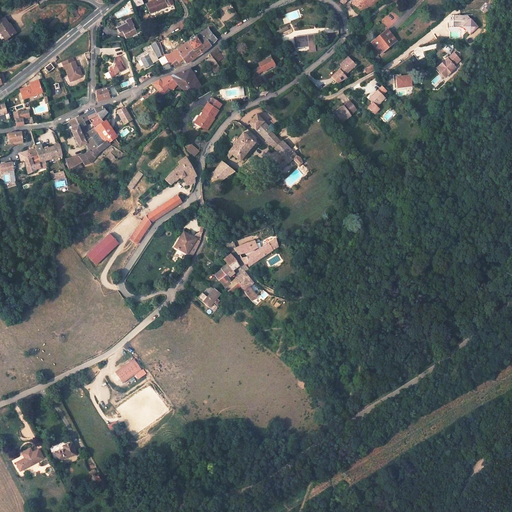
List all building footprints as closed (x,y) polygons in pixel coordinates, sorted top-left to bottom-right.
[(131,0),(135,10),(139,9),(138,5),(143,3),(141,0),(131,0)] [(147,6),(150,13),(168,5),(164,0),(154,0),(146,3),(147,6)] [(355,0),(353,4),(362,10),(363,9),(368,12),(377,3),(372,0),(355,0)] [(227,7),(221,16),(228,20),(234,12),(227,7)] [(479,27),(468,15),(453,15),(453,27),(463,27),(470,35),(479,27)] [(0,20),(0,32),(5,40),(14,34),(10,29),(12,28),(9,23),(8,24),(6,21),(4,18),(1,20),(0,20)] [(122,31),(126,38),(136,32),(133,26),(134,26),(130,19),(125,21),(126,23),(119,26),(117,28),(119,33),(122,31)] [(287,26),(275,31),(277,35),(288,30),(287,26)] [(198,34),(195,36),(201,43),(206,39),(207,40),(209,39),(212,44),(216,39),(208,28),(198,34)] [(387,29),(376,38),(377,40),(388,31),(387,29)] [(376,38),(371,42),(381,54),(396,41),(391,35),(388,31),(377,40),(376,38)] [(195,36),(187,42),(192,49),(180,56),(183,59),(177,62),(173,65),(174,68),(187,64),(197,56),(201,54),(211,46),(207,40),(206,39),(201,43),(195,36)] [(308,37),(294,39),(296,47),(309,46),(309,51),(314,50),(313,38),(308,39),(308,37)] [(153,51),(157,57),(161,55),(160,51),(154,42),(149,44),(153,51)] [(176,50),(172,52),(172,55),(177,62),(183,59),(180,56),(192,49),(187,42),(176,50)] [(218,47),(209,54),(210,55),(212,57),(216,63),(223,58),(220,54),(223,52),(219,46),(218,47)] [(293,47),(288,50),(292,57),(297,54),(293,47)] [(153,51),(147,55),(148,56),(141,60),(145,68),(159,60),(157,57),(153,51)] [(169,54),(164,55),(172,66),(173,65),(177,62),(172,55),(172,52),(169,54)] [(453,53),(450,56),(451,57),(441,67),(444,70),(443,71),(446,75),(454,67),(453,66),(460,60),(453,53)] [(450,56),(438,68),(445,76),(446,75),(443,71),(444,70),(441,67),(451,57),(450,56)] [(119,57),(114,59),(113,62),(114,64),(113,66),(110,68),(109,71),(111,77),(117,74),(116,73),(125,69),(122,62),(119,57)] [(212,57),(206,61),(211,67),(216,63),(212,57)] [(264,60),(261,63),(262,64),(263,65),(265,70),(277,64),(273,57),(265,62),(264,60)] [(342,67),(350,59),(348,57),(339,65),(341,67),(342,67)] [(72,58),(62,62),(63,67),(64,66),(68,77),(70,76),(72,81),(80,78),(81,74),(79,70),(78,70),(77,68),(75,62),(74,62),(72,58)] [(341,67),(339,69),(344,75),(352,68),(355,65),(350,59),(342,67),(341,67)] [(50,63),(45,67),(47,70),(45,72),(46,74),(54,68),(50,63)] [(216,63),(211,67),(215,72),(220,68),(216,63)] [(263,65),(254,70),(256,75),(265,70),(263,65)] [(372,65),(364,69),(366,74),(374,70),(372,65)] [(175,73),(171,77),(177,84),(187,93),(201,86),(190,69),(176,74),(175,73)] [(344,75),(339,69),(331,77),(337,83),(347,78),(344,75)] [(397,88),(412,86),(411,75),(400,77),(396,81),(397,88)] [(159,80),(152,84),(161,94),(163,94),(169,91),(170,92),(177,84),(171,77),(170,77),(170,76),(169,76),(169,77),(159,80)] [(30,86),(20,90),(23,99),(42,92),(39,83),(30,86)] [(381,86),(377,90),(382,95),(386,90),(381,86)] [(100,89),(96,90),(96,94),(97,101),(105,99),(104,96),(108,94),(106,88),(100,89)] [(377,107),(385,98),(377,90),(369,99),(373,102),(368,107),(374,113),(379,108),(377,107)] [(203,112),(197,121),(202,124),(200,126),(206,131),(214,119),(213,118),(218,111),(217,110),(221,105),(212,98),(208,104),(207,103),(202,111),(203,112)] [(350,101),(335,113),(341,119),(349,113),(350,115),(356,110),(350,101)] [(93,109),(75,118),(80,129),(80,130),(85,141),(91,137),(87,132),(83,126),(85,125),(84,123),(86,122),(86,120),(97,115),(99,117),(91,123),(93,127),(94,128),(103,122),(101,119),(107,112),(106,111),(101,107),(93,109)] [(124,107),(116,110),(124,125),(131,120),(124,107)] [(28,110),(21,111),(23,119),(30,118),(28,110)] [(21,111),(13,113),(16,126),(24,125),(23,119),(21,111)] [(349,113),(341,119),(342,121),(350,115),(349,113)] [(256,114),(249,123),(274,147),(274,148),(286,160),(278,165),(281,169),(287,164),(293,159),(299,165),(302,163),(302,162),(301,158),(299,157),(296,155),(280,138),(279,139),(268,129),(269,128),(256,114)] [(72,120),(69,121),(73,128),(70,129),(79,147),(86,143),(89,150),(105,141),(101,138),(94,128),(93,127),(87,132),(91,137),(85,141),(80,130),(80,129),(75,118),(72,120)] [(103,122),(94,128),(101,138),(105,141),(108,143),(115,138),(117,137),(105,120),(103,122)] [(8,134),(9,142),(14,141),(14,144),(22,143),(22,140),(21,137),(25,137),(25,132),(21,132),(8,134)] [(242,133),(225,156),(228,158),(231,154),(240,160),(254,142),(242,133)] [(81,155),(79,156),(83,162),(85,164),(90,162),(100,152),(110,144),(108,143),(105,141),(89,150),(84,154),(85,157),(82,158),(81,155)] [(41,144),(35,146),(36,149),(40,161),(46,160),(52,158),(51,156),(62,153),(61,151),(59,145),(59,144),(48,148),(43,149),(42,148),(41,144)] [(192,146),(188,151),(195,156),(199,151),(192,146)] [(31,150),(27,151),(29,158),(31,164),(40,161),(36,149),(31,150)] [(27,151),(22,152),(18,153),(20,160),(21,160),(24,159),(29,158),(27,151)] [(110,152),(106,156),(111,160),(114,157),(115,157),(110,152)] [(79,156),(70,158),(72,161),(74,167),(83,162),(79,156)] [(185,157),(178,162),(179,164),(172,171),(165,179),(170,184),(178,176),(180,179),(183,177),(185,180),(196,177),(190,165),(185,157)] [(29,158),(24,159),(25,161),(26,164),(28,174),(36,171),(36,169),(40,167),(38,162),(31,164),(29,158)] [(213,172),(208,175),(213,183),(218,180),(219,181),(234,171),(221,161),(213,172)] [(8,163),(0,164),(0,166),(1,171),(7,171),(13,169),(12,162),(8,163)] [(13,169),(7,171),(7,173),(9,173),(11,182),(15,181),(13,169)] [(53,171),(50,171),(52,181),(59,179),(57,173),(54,174),(53,171)] [(138,171),(127,187),(131,189),(133,187),(142,174),(138,171)] [(177,195),(145,216),(150,223),(185,200),(182,196),(179,198),(177,195)] [(145,216),(129,239),(136,244),(150,223),(145,216)] [(126,220),(118,232),(124,235),(132,223),(126,220)] [(183,232),(174,247),(192,257),(198,244),(200,242),(201,233),(200,233),(199,233),(196,234),(194,238),(183,232)] [(110,233),(88,254),(97,264),(119,243),(110,233)] [(246,257),(241,258),(244,263),(245,264),(247,267),(278,246),(275,239),(246,257)] [(235,248),(234,248),(237,254),(239,254),(251,250),(257,247),(254,241),(247,243),(235,248)] [(230,254),(224,259),(228,264),(228,265),(235,259),(230,254)] [(228,264),(214,275),(218,280),(219,280),(226,288),(232,284),(231,282),(228,278),(234,273),(232,270),(239,265),(236,261),(235,259),(228,265),(228,264)] [(242,289),(244,292),(251,301),(257,296),(259,294),(258,292),(255,294),(249,287),(253,283),(250,280),(244,271),(235,279),(240,286),(240,287),(242,289)] [(232,284),(226,288),(230,294),(240,286),(235,279),(231,282),(232,284)] [(207,297),(203,302),(208,307),(211,304),(213,302),(216,304),(219,300),(216,298),(220,293),(214,288),(207,297)] [(202,293),(198,297),(203,302),(207,297),(202,293)] [(257,296),(251,301),(256,304),(261,300),(257,296)] [(142,371),(134,360),(116,372),(123,383),(133,377),(138,373),(142,371)] [(134,429),(136,432),(167,413),(164,413),(161,401),(159,402),(161,407),(154,409),(154,406),(150,408),(150,411),(142,413),(140,404),(145,403),(145,400),(141,401),(139,403),(133,404),(130,399),(116,408),(117,410),(120,422),(124,421),(129,430),(134,429)] [(112,431),(119,425),(115,420),(108,426),(112,431)] [(64,449),(55,452),(58,460),(76,454),(72,443),(63,446),(64,449)] [(25,458),(16,463),(20,471),(37,462),(32,453),(30,449),(22,453),(25,458)] [(32,453),(37,462),(44,459),(39,449),(32,453)]
